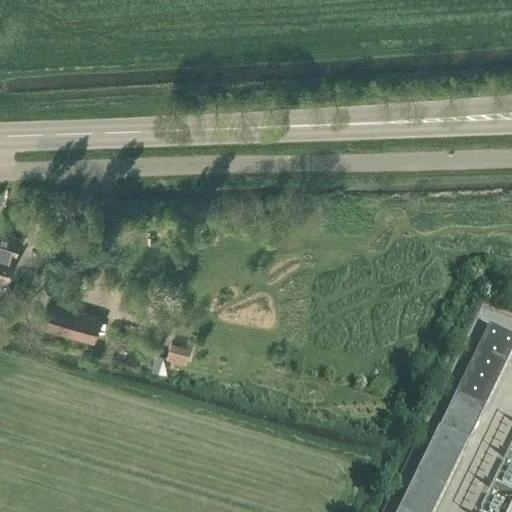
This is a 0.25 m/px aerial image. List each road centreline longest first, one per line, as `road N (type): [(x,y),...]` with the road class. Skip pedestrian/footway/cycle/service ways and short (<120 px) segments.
road 1 (secondary): [(511,116),(0,137)]
road 2 (unclassified): [(0,174),(511,158)]
